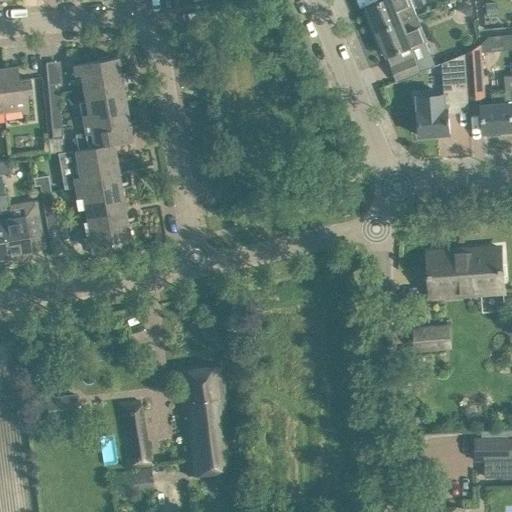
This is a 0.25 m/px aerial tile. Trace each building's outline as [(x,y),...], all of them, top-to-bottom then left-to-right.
[(416,14),(410,0),(382,0),(367,6),(372,18),(368,20),(373,31),(416,14)] [(460,1),(458,5),(458,10),(465,14),(470,13),(473,9),(471,5),(465,0),(460,1)] [(496,1),(486,2),(487,13),(497,12),(496,1)] [(416,14),(373,31),(379,45),(382,43),(387,56),(392,65),(414,56),(420,72),(437,65),(426,40),(416,14)] [(485,97),(481,44),(465,52),(468,98),(485,97)] [(464,54),(445,61),(447,94),(418,96),(419,109),(418,109),(418,116),(414,116),(415,131),(420,131),(420,136),(450,133),(449,111),(469,109),(468,99),(465,67),(464,54)] [(414,56),(392,65),(398,81),(420,72),(414,56)] [(120,73),(120,72),(117,57),(72,65),(74,75),(78,75),(85,115),(80,115),(82,125),(83,132),(76,133),(79,149),(73,150),(78,177),(73,178),(77,204),(82,203),(88,236),(83,236),(85,246),(130,238),(127,222),(120,223),(119,217),(126,216),(121,187),(113,188),(110,172),(118,171),(113,144),(132,140),(129,124),(122,126),(119,110),(126,108),(121,80),(114,81),(113,74),(120,73)] [(18,79),(17,66),(3,68),(6,95),(2,95),(4,113),(21,110),(21,114),(28,113),(25,93),(31,92),(29,78),(18,79)] [(511,75),(504,76),(505,90),(492,91),(493,104),(482,105),(484,131),(511,129),(511,75)] [(63,151),(61,136),(56,82),(45,83),(50,137),(47,138),(48,153),(63,151)] [(80,115),(72,117),(73,126),(82,125),(80,115)] [(0,161),(0,174),(8,173),(6,160),(0,161)] [(47,175),(33,177),(35,185),(39,184),(49,243),(52,256),(65,254),(62,238),(68,237),(66,225),(56,227),(48,182),(47,175)] [(10,218),(6,194),(0,195),(0,212),(8,257),(10,257),(10,259),(12,261),(21,259),(23,257),(22,254),(31,253),(28,237),(43,234),(39,213),(10,218)] [(0,262),(6,262),(7,259),(7,257),(8,257),(0,212),(0,262)] [(431,296),(504,291),(501,247),(428,253),(431,296)] [(417,348),(437,346),(451,345),(449,327),(415,330),(417,348)] [(184,440),(225,433),(228,432),(224,386),(222,366),(178,371),(180,391),(184,440)] [(76,394),(46,398),(48,419),(78,416),(76,394)] [(117,403),(127,468),(153,465),(150,440),(148,440),(142,404),(141,403),(139,398),(118,401),(118,402),(117,403)] [(188,475),(213,472),(233,470),(230,446),(226,445),(225,433),(184,440),(188,475)] [(511,475),(511,437),(475,438),(475,460),(485,460),(486,476),(511,475)] [(108,472),(111,492),(120,491),(120,495),(154,491),(151,467),(117,471),(108,472)]
